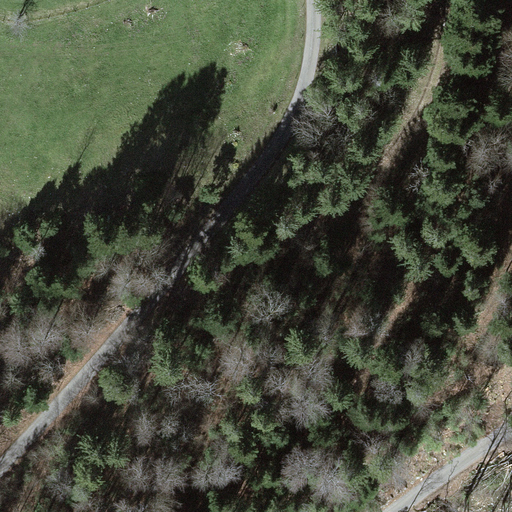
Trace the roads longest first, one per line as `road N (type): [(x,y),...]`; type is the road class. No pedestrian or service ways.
road 1 (unclassified): [(0,493),(216,257),(296,105),(322,0)]
road 2 (track): [(216,257),(329,213),(422,105),(444,31),(444,0)]
road 3 (unclassified): [(511,390),(327,511)]
